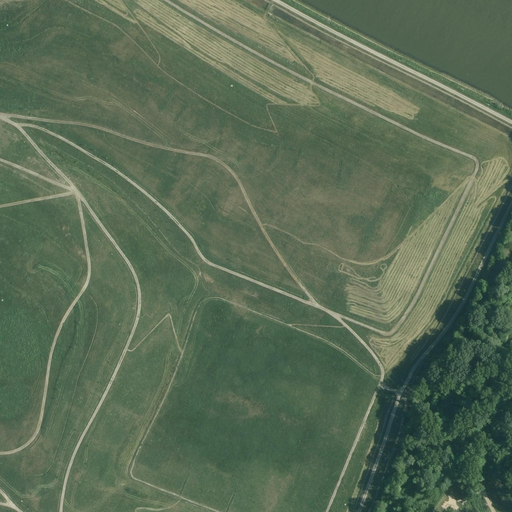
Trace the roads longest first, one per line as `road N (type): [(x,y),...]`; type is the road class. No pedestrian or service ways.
road 1 (track): [(165,0),(312,83),(475,160),(393,331),(205,260),(162,206),(117,171),(48,131),(0,118)]
road 2 (track): [(0,115),(86,124),(219,160),(238,178),(295,278),(381,367),(381,386),(327,511)]
road 3 (track): [(400,392),(381,386),(341,349),(219,297),(200,302),(131,474),(212,511)]
road 4 (track): [(61,511),(67,472),(141,301),(135,272),(16,125)]
